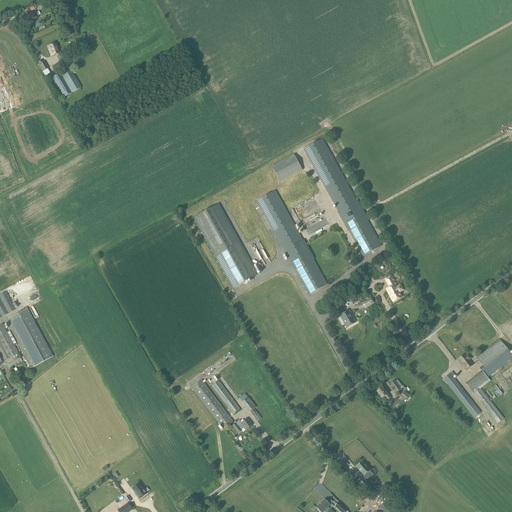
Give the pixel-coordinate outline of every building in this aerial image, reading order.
[(35,9),(36,9),(35,5),(33,6),(25,11),(27,15),(25,16),(28,22),(38,16),(35,11),(36,10),(35,9)] [(72,32),(64,35),(64,37),(62,37),(63,40),(65,39),(65,40),(74,37),(72,32)] [(51,57),(61,53),(57,43),(47,47),(51,57)] [(45,77),(51,73),(44,62),(43,62),(42,60),(37,63),(45,77)] [(81,88),(70,68),(53,78),(65,97),(81,88)] [(4,87),(0,88),(0,112),(12,108),(4,87)] [(363,257),(382,246),(368,221),(369,221),(358,201),(357,202),(323,139),(304,149),(338,212),(337,212),(348,232),(349,232),(363,257)] [(272,167),(280,183),(303,171),(294,155),(272,167)] [(283,252),(294,271),(295,271),(308,295),(328,285),(314,260),(315,260),(304,240),(303,241),(276,191),(257,201),(284,251),(283,252)] [(258,275),(219,204),(194,218),(232,289),(258,275)] [(292,213),(295,219),(303,214),(302,211),(306,209),(307,211),(312,209),(309,204),(292,213)] [(312,217),(303,222),(305,225),(314,220),(312,217)] [(324,223),(304,236),(306,239),(322,229),(320,227),(324,225),(325,227),(326,226),(324,223)] [(253,248),(249,249),(253,259),(257,257),(253,248)] [(392,276),(385,280),(390,288),(386,290),(393,302),(402,297),(399,293),(403,290),(400,285),(397,287),(395,285),(396,284),(392,276)] [(10,299),(16,297),(14,290),(8,292),(10,299)] [(6,292),(0,295),(0,318),(2,317),(15,310),(6,292)] [(374,304),(371,298),(362,303),(365,309),(374,304)] [(53,357),(27,309),(9,319),(34,367),(53,357)] [(340,316),(347,328),(355,323),(349,311),(340,316)] [(0,345),(7,359),(18,353),(3,324),(0,325),(0,345)] [(483,366),(480,369),(482,371),(466,384),(497,423),(503,419),(480,390),(490,381),(487,378),(511,358),(511,355),(500,340),(477,359),(483,366)] [(466,356),(465,355),(458,360),(466,370),(473,365),(469,360),(471,359),(468,355),(466,356)] [(203,381),(213,372),(210,369),(200,378),(203,381)] [(453,378),(455,376),(452,372),(443,379),(474,418),(481,413),(453,378)] [(223,430),(233,422),(202,380),(192,388),(223,430)] [(402,387),(397,380),(395,382),(395,381),(390,385),(396,393),(398,395),(400,396),(405,401),(410,396),(405,392),(401,389),(402,387)] [(212,386),(234,415),(240,410),(218,381),(212,386)] [(503,394),(495,386),(487,392),(493,400),(496,399),(496,400),(503,394)] [(377,392),(382,399),(384,397),(386,400),(390,397),(386,392),(382,388),(377,392)] [(258,421),(261,418),(254,409),(256,407),(249,398),(242,403),(250,412),(258,421)] [(247,419),(235,429),(238,433),(242,431),(241,430),(244,427),(246,430),(252,425),(247,419)] [(363,477),(365,480),(368,477),(366,474),(370,470),(363,462),(357,467),(364,476),(363,477)] [(370,485),(365,480),(363,477),(358,482),(365,490),(370,485)] [(137,485),(132,489),(136,494),(135,494),(139,499),(139,498),(140,499),(147,494),(144,490),(139,484),(137,485)] [(325,511),(326,511),(329,509),(328,507),(330,505),(331,503),(328,500),(327,502),(324,500),(316,508),(320,511),(323,511),(324,511),(325,511)] [(340,511),(346,511),(348,511),(339,502),(335,507),(340,511)] [(394,511),(386,502),(380,507),(384,511),(394,511)] [(118,511),(119,511),(128,511),(132,509),(128,503),(118,511)]
